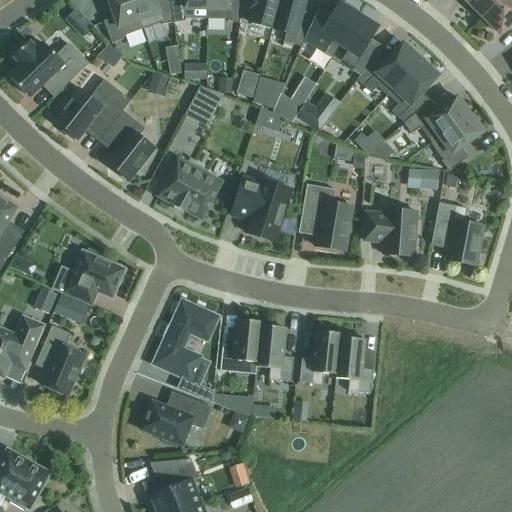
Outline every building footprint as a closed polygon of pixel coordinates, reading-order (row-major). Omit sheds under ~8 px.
[(107,0),(114,18),(103,22),(111,44),(123,40),(122,37),(142,30),(139,21),(130,0),(107,0)] [(153,0),(130,0),(139,21),(159,14),(163,25),(174,23),(169,0),(168,0),(155,2),(153,0)] [(169,0),(174,23),(185,21),(185,20),(206,20),(207,10),(206,0),(169,0)] [(206,0),(207,10),(206,20),(227,19),(227,22),(239,23),(240,20),(241,0),(206,0)] [(241,0),(240,20),(273,29),(280,0),(241,0)] [(280,0),(273,29),(286,33),(284,42),(301,47),(304,41),(315,15),(302,12),(305,0),(280,0)] [(467,0),(466,2),(483,18),(500,0),(467,0)] [(511,0),(500,0),(483,18),(500,35),(511,22),(511,0)] [(330,20),(316,12),(315,15),(304,41),(332,59),(359,15),(357,13),(359,10),(345,2),(344,5),(340,3),(330,20)] [(378,27),(359,15),(332,59),(360,77),(378,53),(379,51),(367,44),(378,27)] [(27,27),(18,34),(24,41),(32,33),(27,27)] [(37,51),(29,43),(14,58),(21,65),(9,77),(29,98),(50,78),(62,90),(88,65),(69,45),(56,57),(43,44),(37,51)] [(376,87),(387,97),(420,60),(403,44),(386,61),(378,53),(360,77),(357,81),(371,94),(376,87)] [(387,97),(396,104),(389,111),(403,125),(409,120),(427,104),(430,101),(422,94),(438,76),(420,60),(387,97)] [(180,75),(178,61),(169,63),(171,77),(180,75)] [(148,92),(164,97),(170,79),(153,74),(148,92)] [(79,90),(54,121),(65,130),(63,132),(73,141),(75,138),(77,140),(87,127),(101,139),(123,112),(130,102),(103,82),(90,98),(79,90)] [(207,128),(224,95),(200,87),(185,116),(207,128)] [(295,119),(302,108),(291,101),(281,94),(273,113),(292,123),(295,119)] [(435,141),(469,116),(456,98),(436,113),(427,104),(409,120),(416,128),(418,126),(431,144),(435,141)] [(329,118),(305,102),(302,108),(295,119),(317,133),(329,118)] [(256,126),(278,133),(283,119),(261,109),(256,126)] [(123,112),(101,139),(116,150),(106,162),(129,181),(154,149),(139,137),(145,130),(123,112)] [(482,133),(469,116),(435,141),(431,144),(443,161),(441,163),(449,173),(468,159),(461,149),(482,133)] [(353,143),(357,148),(366,141),(360,135),(353,143)] [(202,220),(222,183),(178,159),(158,197),(174,206),(172,209),(183,215),(185,212),(202,220)] [(262,184),(242,178),(231,216),(250,222),(246,234),(275,243),(278,233),(283,216),(291,190),(262,181),(262,184)] [(345,252),(352,208),(333,204),(335,190),(307,185),(299,229),(318,232),(315,247),(345,252)] [(5,227),(16,209),(0,198),(0,270),(21,237),(5,227)] [(475,266),(483,227),(464,223),(466,209),(439,204),(431,242),(449,245),(446,261),(475,266)] [(413,257),(416,212),(386,210),(386,215),(366,214),(364,241),(377,242),(377,240),(384,241),(383,255),(413,257)] [(283,216),(278,233),(294,238),(297,220),(283,216)] [(218,222),(218,241),(233,241),(233,222),(218,222)] [(101,256),(89,251),(87,255),(83,253),(74,273),(61,268),(52,290),(91,306),(97,292),(112,298),(123,270),(99,260),(101,256)] [(19,256),(14,268),(23,272),(28,260),(19,256)] [(210,362),(178,348),(185,332),(206,341),(216,317),(181,301),(152,365),(199,386),(210,362)] [(27,366),(44,327),(44,326),(23,317),(15,336),(0,329),(0,377),(4,379),(13,359),(27,366)] [(262,323),(238,320),(235,349),(223,348),(220,372),(243,374),(244,362),(256,363),(257,363),(261,326),(262,327),(262,323)] [(285,329),(262,327),(261,326),(257,363),(256,363),(256,367),(270,368),(269,380),(291,383),(294,359),(282,358),(285,329)] [(81,374),(87,362),(83,360),(85,356),(64,348),(70,335),(51,327),(37,360),(48,365),(40,385),(67,397),(78,373),(81,374)] [(302,360),(299,384),(321,386),(323,374),(335,375),(339,338),(341,338),(341,335),(316,332),(314,361),(302,360)] [(348,339),(341,338),(339,338),(335,375),(335,379),(349,380),(348,392),(370,394),(373,371),(361,369),(364,341),(362,340),(362,337),(348,336),(348,339)] [(204,388),(199,399),(212,404),(214,392),(204,388)] [(178,395),(172,410),(152,403),(141,431),(164,439),(163,443),(176,448),(178,445),(182,446),(190,426),(203,431),(212,408),(178,395)] [(253,405),(252,417),(265,419),(266,406),(253,405)] [(49,475),(8,451),(0,464),(0,493),(11,499),(9,503),(24,511),(26,508),(29,510),(49,475)] [(153,511),(182,511),(202,504),(192,481),(198,479),(192,464),(156,479),(161,492),(147,498),(153,511)] [(247,489),(227,497),(233,510),(253,503),(247,489)]
